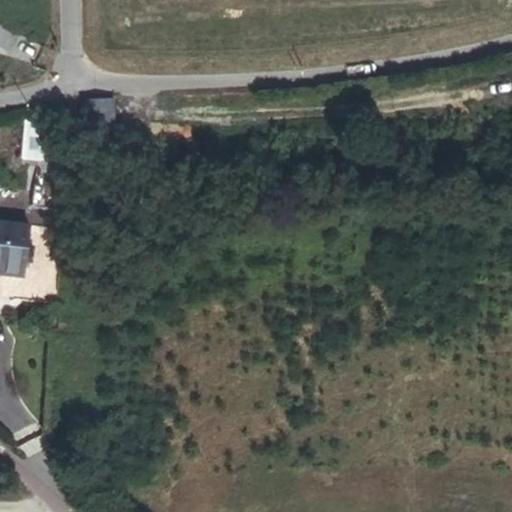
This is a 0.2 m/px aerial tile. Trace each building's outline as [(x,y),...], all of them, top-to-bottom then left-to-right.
[(0,69),(2,71),(12,52),(0,45),(0,69)] [(103,140),(103,117),(103,102),(89,102),(90,140),(103,140)] [(103,117),(113,117),(112,102),(103,102),(103,117)] [(51,125),(25,124),(22,159),(65,162),(66,140),(65,140),(62,107),(49,109),(51,125)] [(33,204),(62,206),(62,194),(34,192),(33,204)] [(0,269),(22,273),(28,226),(0,222),(0,269)]
